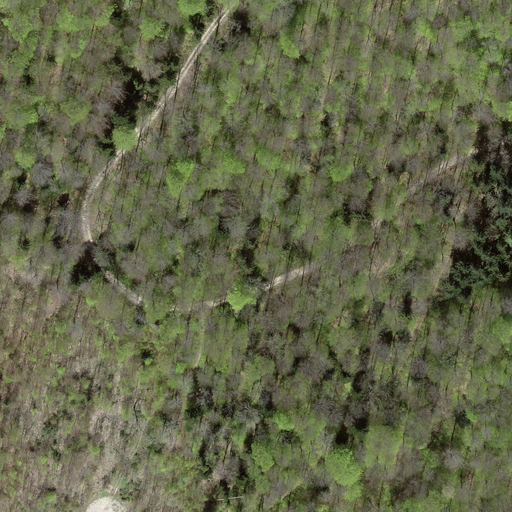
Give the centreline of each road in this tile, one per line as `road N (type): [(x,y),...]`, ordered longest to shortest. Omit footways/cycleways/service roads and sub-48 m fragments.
road 1 (track): [(189,306),(144,305),(106,277),(86,214),(101,171),(234,0)]
road 2 (track): [(511,137),(443,166),(325,260),(189,306)]
